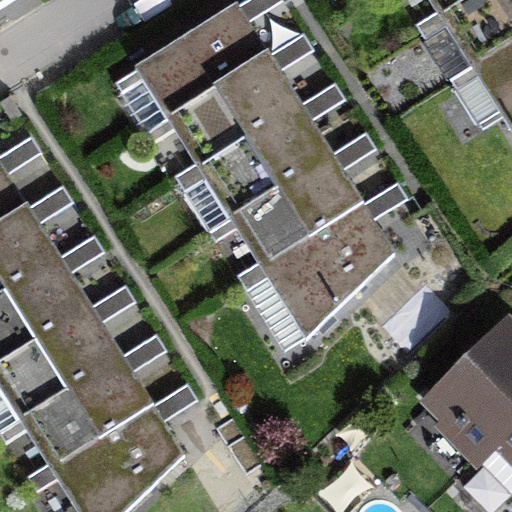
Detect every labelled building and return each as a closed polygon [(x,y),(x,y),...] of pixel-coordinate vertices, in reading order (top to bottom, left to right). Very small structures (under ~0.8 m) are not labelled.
[(0,0),(0,9),(14,0),(0,0)] [(511,0),(430,0),(442,18),(475,68),(511,127),(511,0)] [(257,34),(241,8),(140,72),(309,342),(396,254),(379,224),(368,206),(353,182),(336,156),(319,131),(305,107),(289,83),(272,57),(257,34)] [(0,170),(0,388),(78,511),(126,511),(180,456),(168,435),(136,384),(103,332),(72,284),(43,239),(3,175),(0,170)] [(484,455),(503,436),(511,444),(511,332),(435,406),(467,438),(484,455)]
